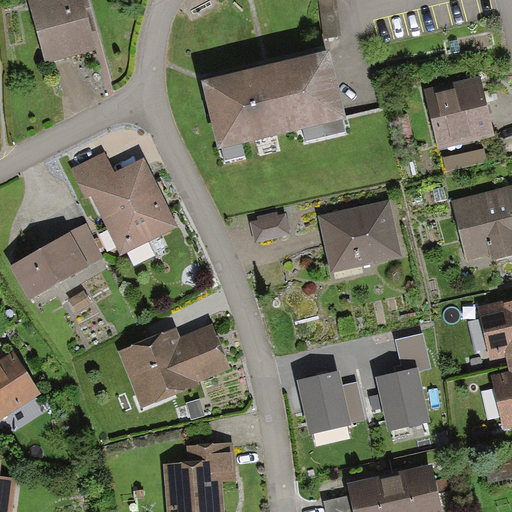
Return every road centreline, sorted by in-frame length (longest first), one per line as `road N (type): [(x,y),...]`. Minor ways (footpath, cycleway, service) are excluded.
road 1 (residential): [(148,106),(249,318),(265,372),(284,511)]
road 2 (residential): [(0,169),(109,114),(148,106)]
